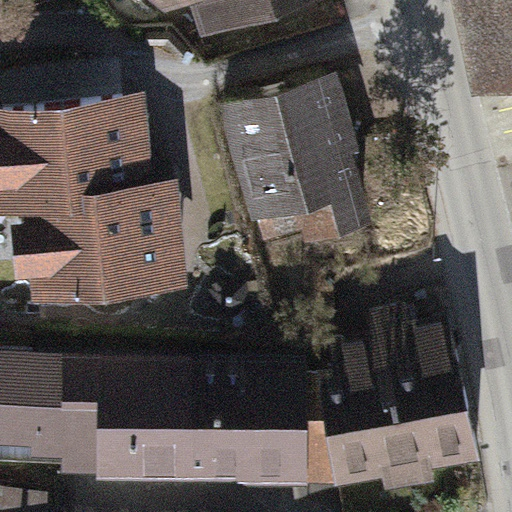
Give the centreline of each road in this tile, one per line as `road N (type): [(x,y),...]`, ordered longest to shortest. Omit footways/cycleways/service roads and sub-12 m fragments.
road 1 (primary): [(426,0),(511,339)]
road 2 (residential): [(78,498),(247,511)]
